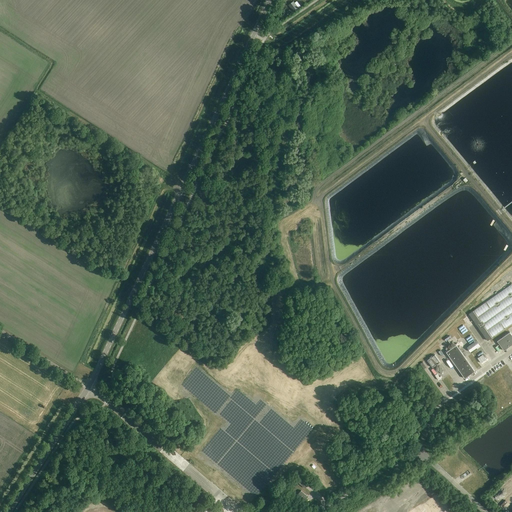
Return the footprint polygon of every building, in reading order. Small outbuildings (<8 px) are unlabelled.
[(487,340),(511,323),(511,283),(469,314),(487,340)] [(457,327),(461,333),(466,330),(462,324),(457,327)] [(504,350),(511,344),(511,335),(510,332),(497,341),(504,350)] [(468,343),(473,340),(469,334),(464,338),(468,343)] [(477,349),(480,347),(476,340),(467,347),(470,352),(476,348),(477,349)] [(464,378),(475,371),(456,345),(446,352),(464,378)] [(433,367),(440,362),(435,355),(427,360),(433,367)] [(305,488),(309,484),(301,477),(297,482),(305,488)] [(305,500),(308,496),(301,491),(298,494),(305,500)]
